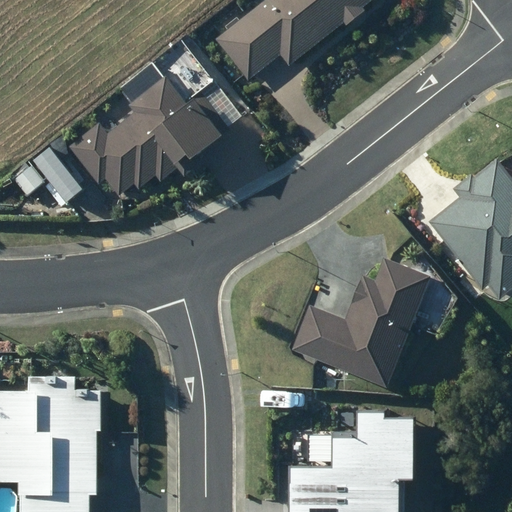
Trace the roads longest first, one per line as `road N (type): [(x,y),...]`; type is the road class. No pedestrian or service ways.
road 1 (residential): [(511,36),(291,205),(176,262)]
road 2 (residential): [(176,262),(199,376),(201,511)]
road 3 (residential): [(176,262),(69,283),(0,285)]
